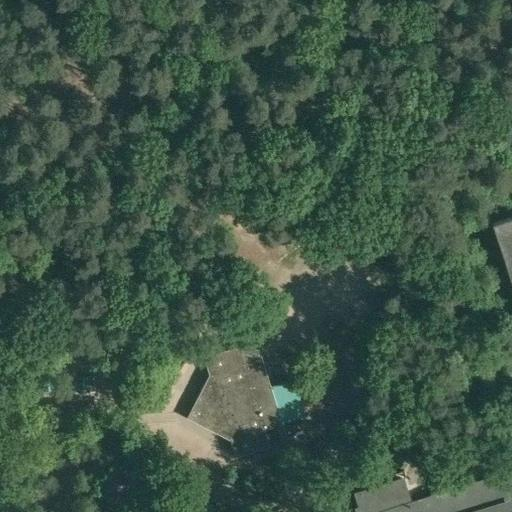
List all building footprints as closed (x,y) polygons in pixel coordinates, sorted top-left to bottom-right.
[(511,511),(511,214),(492,220),(511,283),(511,467),(411,499),(404,475),(354,492),(357,505),(354,507),(355,511),(511,511)] [(145,337),(129,334),(125,352),(141,355),(145,337)] [(281,422),(262,356),(243,361),(238,345),(203,356),(208,373),(186,416),(230,438),(235,456),(269,445),(264,428),(281,422)] [(301,365),(285,369),(288,380),(303,377),(301,365)] [(0,511),(5,511),(3,489),(37,467),(21,441),(0,455),(0,511)]
